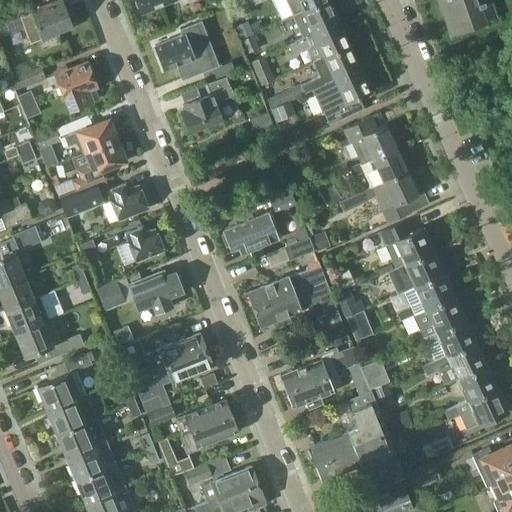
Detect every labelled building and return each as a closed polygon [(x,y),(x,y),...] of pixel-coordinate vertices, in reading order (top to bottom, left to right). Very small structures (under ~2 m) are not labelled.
[(13,0),(0,0),(0,8),(1,10),(15,5),(13,0)] [(20,29),(24,27),(29,40),(42,36),(43,39),(59,32),(57,28),(72,23),(62,0),(59,0),(27,13),(24,6),(0,14),(0,30),(18,23),(20,29)] [(136,0),(141,12),(172,0),(136,0)] [(284,0),(287,5),(298,0),(299,0),(304,9),(322,0),(284,0)] [(294,18),(303,37),(314,31),(338,21),(333,12),(332,12),(326,0),(322,0),(304,9),(292,14),(294,18)] [(439,0),(452,32),(485,20),(480,5),(487,3),(486,1),(488,0),(439,0)] [(247,20),(236,25),(241,37),(252,32),(247,20)] [(295,51),(305,46),(312,60),(347,44),(341,31),(342,30),(338,21),(314,31),(303,37),(291,43),(295,51)] [(184,32),(154,44),(164,68),(193,56),(188,44),(196,41),(193,32),(185,35),(184,32)] [(258,48),(252,32),(241,37),(247,53),(258,48)] [(347,44),(312,60),(320,76),(301,84),(304,92),(311,89),(359,67),(355,57),(353,57),(347,44)] [(251,62),(261,85),(274,79),(265,56),(251,62)] [(66,66),(53,71),(69,110),(99,98),(95,86),(97,85),(87,60),(67,68),(66,66)] [(45,79),(44,77),(41,68),(40,65),(10,76),(15,89),(45,79)] [(359,67),(311,89),(322,112),(323,112),(329,124),(358,111),(357,109),(364,106),(359,95),(369,90),(362,76),(363,76),(359,67)] [(206,84),(210,94),(184,104),(187,113),(183,114),(190,132),(221,119),(215,102),(234,95),(226,77),(206,84)] [(304,92),(301,84),(267,99),(270,108),(304,92)] [(288,117),(282,103),(270,108),(275,122),(288,117)] [(249,118),(255,132),(273,125),(268,111),(249,118)] [(68,145),(80,140),(84,151),(89,149),(116,138),(108,117),(65,135),(68,145)] [(361,163),(397,147),(393,137),(391,138),(385,124),(374,129),(368,117),(335,132),(341,145),(351,141),(358,156),(361,163)] [(50,144),(60,140),(55,128),(34,136),(39,148),(46,167),(58,162),(50,144)] [(95,179),(101,177),(98,170),(125,159),(116,138),(89,149),(84,151),(72,156),(80,176),(74,178),(77,186),(95,179)] [(19,154),(32,149),(29,140),(15,145),(19,154)] [(361,163),(351,168),(354,176),(365,171),(371,186),(361,191),(362,192),(407,170),(406,168),(405,169),(399,157),(401,156),(397,147),(361,163)] [(36,158),(32,149),(19,154),(22,163),(36,158)] [(293,160),(283,164),(291,186),(301,183),(293,160)] [(411,179),(407,170),(362,192),(366,200),(376,196),(388,221),(411,211),(406,198),(417,193),(417,191),(415,192),(410,180),(411,179)] [(95,179),(77,186),(58,194),(66,213),(83,207),(84,210),(111,199),(119,218),(146,206),(138,185),(130,189),(127,181),(100,192),(96,181),(95,179)] [(327,206),(341,197),(332,184),(311,198),(315,204),(323,199),(327,206)] [(289,190),(269,198),(274,209),(294,201),(289,190)] [(0,201),(0,216),(5,228),(31,218),(25,203),(11,208),(7,198),(0,201)] [(57,206),(54,200),(48,198),(39,202),(37,208),(39,214),(45,216),(54,212),(57,206)] [(243,252),(282,236),(272,211),(253,218),(252,214),(239,219),(240,223),(223,229),(225,232),(222,233),(227,245),(229,244),(231,248),(240,244),(243,252)] [(396,268),(433,250),(428,241),(431,240),(426,228),(423,230),(422,227),(411,231),(406,219),(379,231),(385,244),(396,268)] [(124,232),(128,241),(136,260),(163,249),(155,228),(146,231),(143,224),(124,232)] [(297,226),(294,234),(294,235),(296,241),(308,237),(303,224),(298,226),(297,226)] [(35,225),(11,235),(17,250),(41,240),(35,225)] [(316,251),(330,245),(324,231),(310,236),(316,251)] [(117,235),(106,239),(109,248),(120,244),(117,235)] [(314,250),(309,236),(308,237),(296,241),(284,246),(284,247),(289,260),(314,250)] [(92,239),(80,244),(85,256),(87,260),(99,255),(92,239)] [(396,268),(396,269),(401,281),(393,284),(397,294),(403,291),(404,292),(443,274),(438,264),(442,263),(436,251),(434,252),(433,250),(396,268)] [(0,284),(23,275),(13,251),(0,255),(0,284)] [(254,308),(326,281),(319,261),(308,265),(310,269),(290,277),(290,275),(248,292),(254,308)] [(77,280),(85,277),(80,263),(72,266),(77,280)] [(165,275),(163,270),(127,283),(124,274),(94,285),(102,306),(132,296),(136,307),(151,302),(154,311),(169,306),(166,296),(181,291),(180,286),(183,285),(179,275),(176,276),(175,272),(165,275)] [(404,292),(410,305),(396,311),(400,320),(413,314),(414,315),(453,296),(449,287),(452,286),(447,274),(443,275),(443,274),(404,292)] [(23,275),(0,284),(0,297),(5,310),(32,298),(23,275)] [(91,291),(85,277),(77,280),(83,294),(91,291)] [(326,281),(254,308),(261,325),(319,302),(325,315),(315,319),(319,331),(342,322),(326,281)] [(14,333),(49,319),(39,295),(32,298),(5,310),(14,333)] [(453,296),(414,315),(420,328),(408,334),(412,343),(464,319),(460,310),(462,309),(457,298),(454,299),(453,296)] [(360,299),(355,301),(341,308),(345,317),(364,309),(360,299)] [(24,356),(34,352),(39,363),(84,345),(79,333),(60,341),(50,318),(49,319),(14,333),(24,356)] [(464,319),(412,343),(416,350),(428,345),(434,359),(423,364),(423,365),(475,342),(473,340),(476,339),(470,327),(468,328),(464,319)] [(118,343),(133,337),(128,325),(113,331),(118,343)] [(159,348),(145,354),(138,338),(119,346),(132,378),(205,348),(198,332),(159,348)] [(304,350),(300,339),(289,343),(293,354),(304,350)] [(479,352),(475,342),(423,365),(427,373),(452,361),(459,377),(485,365),(484,363),(487,361),(482,350),(479,352)] [(330,354),(280,374),(286,390),(337,371),(349,366),(360,362),(353,346),(338,351),(330,354)] [(205,348),(132,378),(146,412),(170,403),(162,383),(172,380),(172,381),(211,365),(205,348)] [(48,368),(53,378),(36,385),(46,410),(86,393),(76,370),(92,363),(87,352),(48,368)] [(371,352),(360,357),(363,364),(374,360),(371,352)] [(360,362),(349,366),(352,376),(363,371),(360,362)] [(485,365),(459,377),(470,400),(496,388),(495,386),(497,385),(492,374),(490,375),(485,365)] [(337,371),(286,390),(293,407),(306,401),(309,408),(322,403),(320,396),(333,391),(332,388),(342,384),(337,371)] [(386,373),(367,382),(369,389),(389,380),(386,373)] [(206,386),(217,382),(214,375),(203,379),(206,386)] [(391,394),(387,382),(374,387),(379,399),(391,394)] [(135,400),(130,387),(121,390),(127,404),(135,400)] [(459,413),(467,430),(506,412),(505,409),(508,408),(503,396),(500,398),(496,388),(470,400),(456,406),(459,413)] [(347,399),(352,410),(359,427),(309,447),(316,464),(355,449),(353,445),(387,431),(371,389),(347,399)] [(86,393),(46,410),(55,433),(84,421),(95,416),(96,416),(86,393)] [(182,433),(182,434),(231,415),(225,398),(175,417),(177,422),(182,433)] [(141,414),(135,400),(127,404),(133,417),(141,414)] [(148,413),(152,424),(176,415),(172,404),(148,413)] [(459,413),(456,406),(444,411),(448,419),(459,413)] [(409,426),(403,411),(387,417),(393,433),(409,426)] [(182,434),(182,433),(180,434),(185,446),(183,447),(186,454),(198,449),(196,446),(237,431),(231,415),(182,434)] [(84,421),(55,433),(65,455),(104,438),(95,416),(84,421)] [(308,424),(305,417),(296,421),(299,428),(308,424)] [(145,448),(154,445),(148,431),(140,435),(145,448)] [(396,453),(387,431),(353,445),(355,449),(316,464),(322,479),(372,460),(370,454),(378,451),(381,459),(396,453)] [(434,455),(434,456),(453,447),(448,435),(422,447),(427,458),(434,455)] [(184,471),(194,467),(189,456),(177,460),(167,437),(158,440),(172,475),(184,471)] [(104,438),(65,455),(74,478),(114,461),(104,438)] [(154,445),(145,448),(151,462),(159,459),(154,445)] [(511,476),(511,445),(475,462),(481,474),(488,471),(494,484),(511,476)] [(124,485),(114,461),(74,478),(84,502),(121,486),(124,485)] [(206,462),(194,467),(184,471),(189,484),(212,475),(207,463),(206,462)] [(415,488),(439,477),(433,463),(408,475),(415,488)] [(201,485),(202,489),(206,500),(193,505),(195,509),(207,504),(206,502),(258,481),(252,465),(201,485)] [(511,511),(511,476),(494,484),(500,498),(493,501),(498,511),(511,511)] [(399,511),(412,507),(409,500),(415,498),(407,477),(391,483),(394,491),(366,502),(370,511),(399,511)] [(207,504),(195,509),(195,511),(216,511),(221,510),(222,511),(229,511),(246,505),(248,510),(266,503),(258,481),(206,502),(207,504)] [(121,486),(84,502),(88,511),(129,511),(131,510),(121,486)]
